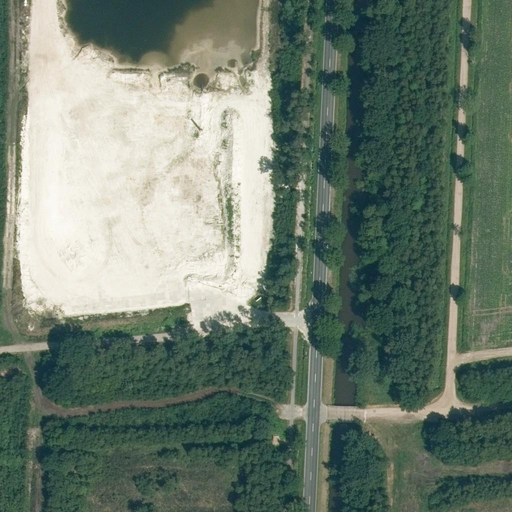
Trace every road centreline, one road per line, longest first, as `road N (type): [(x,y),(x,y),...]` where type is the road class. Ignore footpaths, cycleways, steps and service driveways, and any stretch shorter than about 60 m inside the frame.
road 1 (track): [(12,511),(28,346),(19,247),(24,0)]
road 2 (tertiary): [(308,511),(331,0)]
road 3 (track): [(441,412),(451,378),(463,0)]
road 4 (track): [(0,349),(295,323)]
